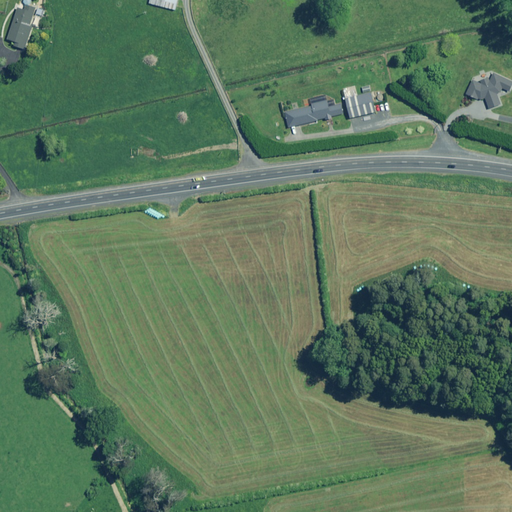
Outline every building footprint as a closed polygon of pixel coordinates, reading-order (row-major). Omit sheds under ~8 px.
[(150,0),(149,4),(175,10),(177,0),(150,0)] [(35,8),(19,3),(6,39),(14,42),(12,45),(24,50),(32,26),(30,25),(35,8)] [(511,84),(511,82),(494,73),(490,80),(487,78),(482,80),(480,84),(473,80),(466,94),(479,100),(485,99),(488,109),(499,105),(500,94),(502,89),(509,92),(511,84)] [(375,113),(370,93),(345,99),(350,118),(375,113)] [(325,102),(324,95),(310,98),(312,106),(285,113),(288,128),(317,121),(317,120),(325,118),(325,120),(331,118),(331,117),(343,114),(340,104),(334,106),(333,100),(325,102)]
